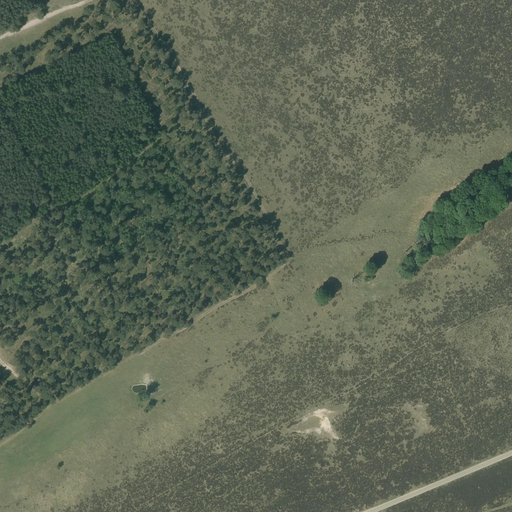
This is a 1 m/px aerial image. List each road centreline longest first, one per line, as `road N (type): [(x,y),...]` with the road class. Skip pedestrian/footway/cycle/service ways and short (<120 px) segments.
road 1 (track): [(0,446),(285,261),(242,171),(223,152),(135,0)]
road 2 (unclassified): [(511,452),(370,511)]
